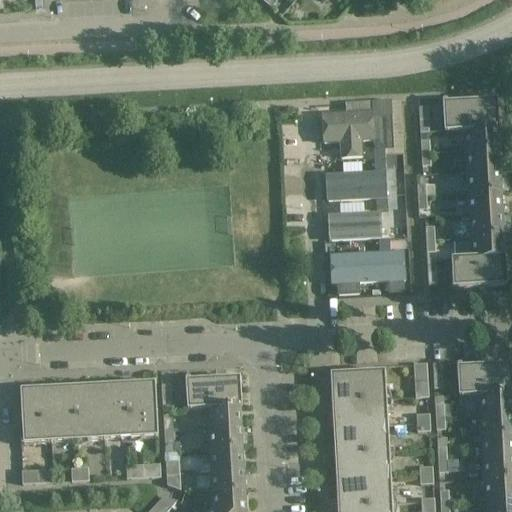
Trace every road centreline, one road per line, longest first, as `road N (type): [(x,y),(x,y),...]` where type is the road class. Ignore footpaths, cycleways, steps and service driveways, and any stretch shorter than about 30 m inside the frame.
road 1 (residential): [(0,358),(270,337)]
road 2 (residential): [(304,114),(316,335)]
road 3 (residential): [(0,31),(152,24),(173,0)]
road 4 (residential): [(278,511),(270,337)]
road 5 (residential): [(316,335),(489,331)]
